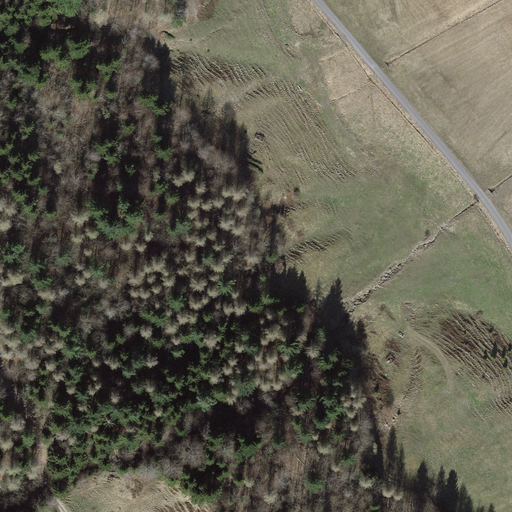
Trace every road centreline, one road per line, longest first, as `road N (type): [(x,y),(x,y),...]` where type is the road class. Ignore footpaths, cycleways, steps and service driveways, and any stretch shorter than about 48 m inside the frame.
road 1 (unclassified): [(317,0),(511,242)]
road 2 (track): [(0,380),(30,425),(40,487),(56,511)]
